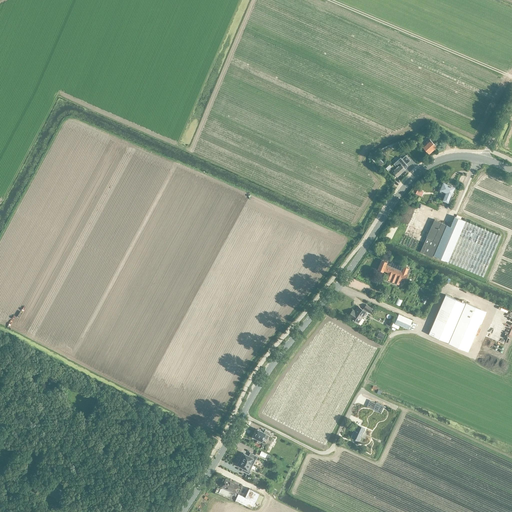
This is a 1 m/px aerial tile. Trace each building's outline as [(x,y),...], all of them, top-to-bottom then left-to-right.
[(437,147),(430,138),(422,145),(429,154),(437,147)] [(396,167),(402,173),(406,169),(401,163),(404,160),(400,155),(394,160),(398,165),(396,167)] [(383,163),(380,160),(380,159),(377,156),(374,159),(381,165),(383,163)] [(396,167),(394,169),(392,166),(388,170),(394,177),(396,175),(398,177),(402,173),(396,167)] [(446,192),(443,200),(450,202),(452,197),(450,196),(451,194),(455,187),(443,182),(440,190),(446,192)] [(505,238),(455,216),(450,226),(435,220),(421,252),(433,257),(434,255),(488,278),(505,238)] [(384,271),(388,272),(385,279),(404,286),(411,270),(409,269),(409,268),(404,266),(404,264),(393,260),(391,266),(387,264),(388,261),(381,259),(377,269),(384,271)] [(481,324),(487,311),(465,302),(465,303),(445,295),(428,333),(448,342),(448,343),(468,351),(480,323),(481,324)] [(363,309),(366,312),(367,311),(370,313),(373,309),(366,304),(363,309)] [(366,312),(363,309),(358,306),(355,311),(353,310),(348,316),(361,325),(365,319),(362,318),(366,312)] [(395,323),(408,329),(412,319),(399,314),(395,323)] [(47,377),(56,383),(60,376),(51,371),(47,377)] [(367,406),(383,412),(386,405),(369,399),(367,406)] [(352,437),(359,440),(365,428),(358,424),(352,437)] [(257,441),(257,442),(258,442),(258,443),(259,443),(260,443),(261,443),(262,441),(263,438),(267,439),(269,435),(272,436),(273,433),(265,429),(264,432),(258,429),(256,433),(255,433),(254,433),(253,435),(254,436),(254,437),(258,439),(257,441)] [(240,459),(253,465),(256,459),(258,456),(253,454),(251,457),(243,453),(240,459)] [(253,465),(240,459),(237,465),(245,469),(244,472),(249,474),(251,471),(250,471),(253,465)] [(88,479),(82,490),(87,492),(92,481),(88,479)] [(222,487),(235,492),(238,484),(226,479),(222,487)] [(46,492),(64,500),(67,491),(61,488),(50,483),(46,492)] [(246,495),(245,496),(238,493),(235,500),(252,509),(256,501),(260,503),(264,496),(259,494),(260,493),(249,488),(246,495)]
